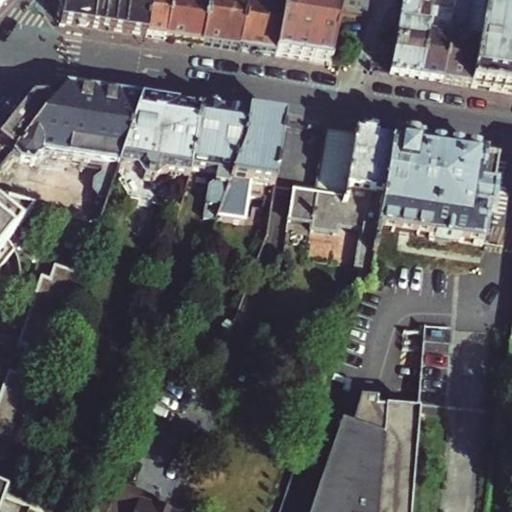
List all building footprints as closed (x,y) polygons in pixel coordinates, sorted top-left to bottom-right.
[(61,24),(145,37),(151,0),(62,0),(55,10),(61,24)] [(151,0),(145,37),(165,40),(171,0),(151,0)] [(171,0),(165,40),(202,46),(209,0),(171,0)] [(239,52),(275,58),(285,0),(246,0),(246,2),(239,52)] [(285,0),(275,58),(329,66),(337,14),(340,0),(339,0),(285,0)] [(337,14),(363,19),(366,0),(339,0),(340,0),(337,14)] [(402,0),(390,75),(441,83),(455,0),(402,0)] [(455,0),(441,83),(470,88),(484,0),(455,0)] [(511,0),(484,0),(470,88),(511,94),(511,0)] [(0,251),(34,209),(5,201),(0,197),(0,173),(13,157),(62,96),(55,90),(34,99),(0,141),(0,251)] [(97,199),(107,203),(118,169),(140,102),(65,91),(62,96),(13,157),(30,161),(42,155),(43,152),(103,166),(101,177),(94,181),(92,192),(97,199)] [(187,180),(189,171),(199,111),(140,102),(118,169),(137,172),(143,182),(154,183),(163,176),(187,180)] [(215,222),(243,148),(247,119),(199,111),(189,171),(215,175),(214,185),(208,190),(203,222),(215,223),(215,222)] [(251,185),(274,188),(283,124),(247,119),(243,148),(215,222),(243,226),(251,185)] [(338,226),(342,226),(355,135),(324,130),(314,198),(293,195),(289,225),(337,233),(338,226)] [(370,290),(378,232),(392,141),(355,135),(342,226),(361,229),(356,261),(361,267),(358,288),(370,290)] [(495,189),(493,189),(498,157),(482,155),(481,156),(425,146),(392,141),(378,232),(482,248),(488,212),(491,213),(495,189)] [(59,244),(89,255),(99,227),(68,218),(59,244)] [(0,462),(15,467),(82,276),(56,267),(51,281),(43,279),(19,347),(27,350),(18,376),(10,373),(0,400),(0,462)] [(410,511),(418,415),(385,412),(385,403),(361,401),(350,432),(340,428),(310,511),(410,511)]
